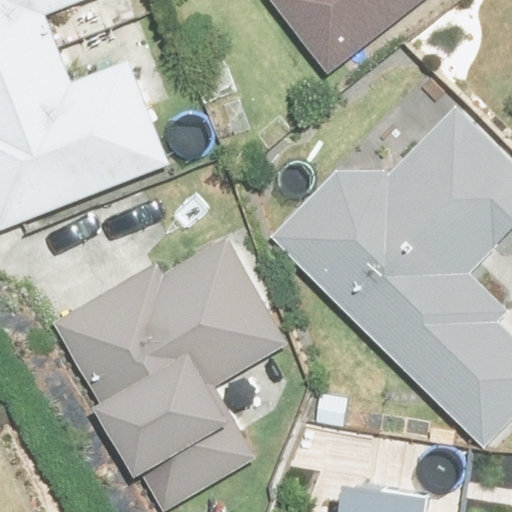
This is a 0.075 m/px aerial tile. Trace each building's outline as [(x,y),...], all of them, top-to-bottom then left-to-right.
[(0,0),(0,229),(172,170),(129,47),(69,67),(49,9),(75,0),(0,0)] [(288,0),(335,62),(417,0),(288,0)] [(359,150),(275,232),(487,449),(511,424),(511,325),(473,286),(511,247),(511,159),(458,104),(384,176),(359,150)] [(231,220),(56,317),(165,511),(174,511),(266,461),(224,385),(300,343),(231,220)] [(431,511),(436,483),(351,470),(344,511),(431,511)]
